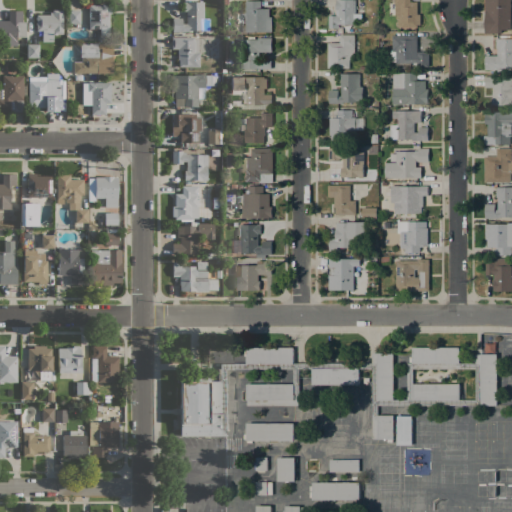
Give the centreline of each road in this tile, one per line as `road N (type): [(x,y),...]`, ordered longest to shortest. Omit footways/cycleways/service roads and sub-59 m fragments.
road 1 (tertiary): [(141,511),(145,0)]
road 2 (residential): [(511,317),(0,313)]
road 3 (residential): [(457,314),(457,0)]
road 4 (residential): [(300,313),(300,0)]
road 5 (residential): [(145,143),(0,142)]
road 6 (residential): [(141,485),(0,485)]
